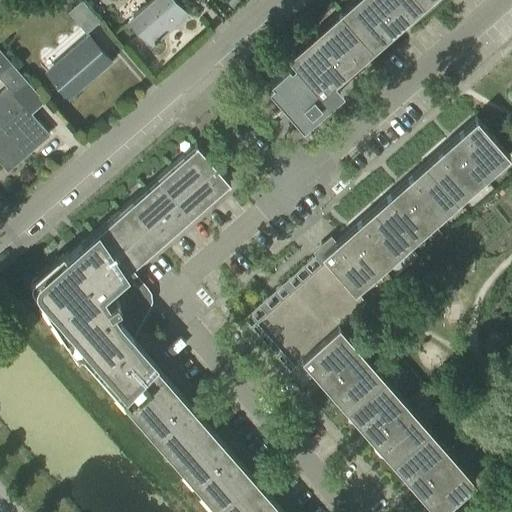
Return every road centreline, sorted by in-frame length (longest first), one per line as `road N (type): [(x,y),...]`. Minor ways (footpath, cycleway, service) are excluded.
road 1 (residential): [(349,511),(183,321),(176,300),(181,284),(295,182)]
road 2 (residential): [(295,182),(508,0)]
road 3 (residential): [(0,245),(193,70)]
road 4 (residential): [(295,182),(193,70)]
